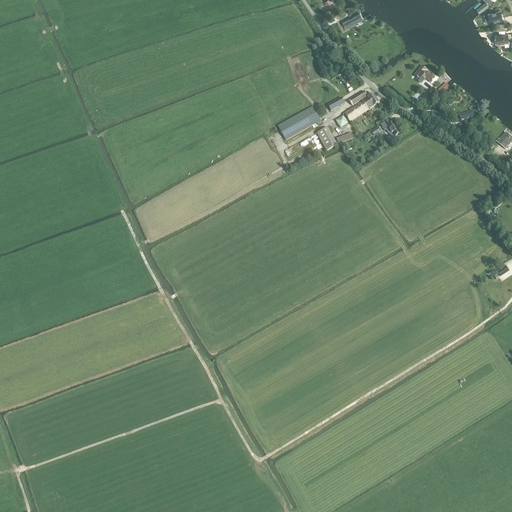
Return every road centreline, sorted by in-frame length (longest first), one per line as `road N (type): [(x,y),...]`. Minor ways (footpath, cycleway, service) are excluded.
road 1 (track): [(166,300),(138,245),(284,166),(279,149),(327,123),(368,82)]
road 2 (track): [(261,459),(220,399),(16,471),(0,427)]
road 3 (track): [(261,459),(511,300)]
road 4 (unclassified): [(511,184),(379,92),(303,0)]
road 5 (track): [(138,245),(91,138),(118,135)]
road 6 (track): [(88,131),(33,0)]
